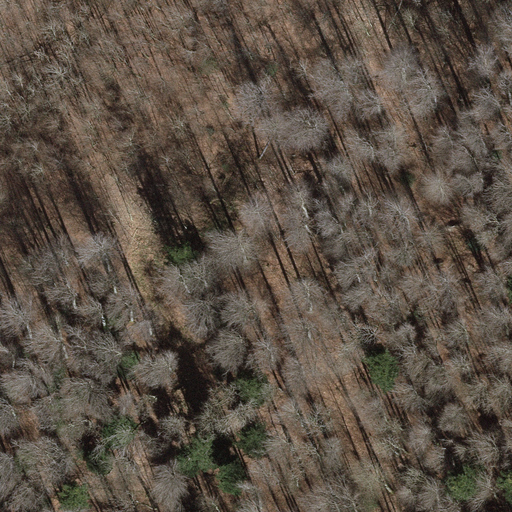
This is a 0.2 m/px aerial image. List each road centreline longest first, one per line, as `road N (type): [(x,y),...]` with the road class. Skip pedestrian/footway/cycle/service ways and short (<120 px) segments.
road 1 (track): [(0,159),(24,194),(134,276),(168,329),(247,381),(354,416),(377,446)]
road 2 (track): [(0,487),(167,498)]
